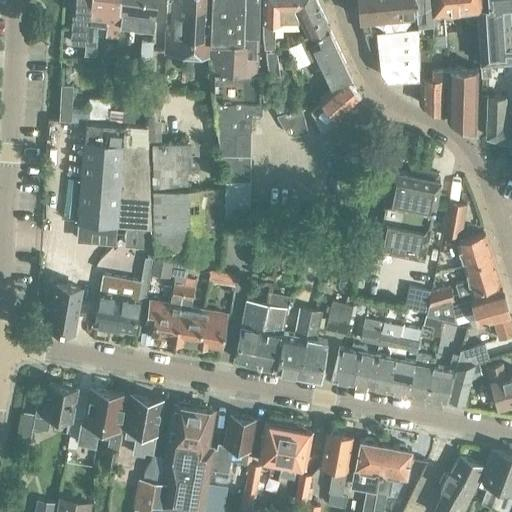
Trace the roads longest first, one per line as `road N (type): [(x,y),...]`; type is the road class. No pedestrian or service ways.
road 1 (residential): [(511,434),(0,345)]
road 2 (residential): [(0,345),(10,0)]
road 3 (residential): [(511,261),(481,164),(452,131),(379,88),(341,0)]
